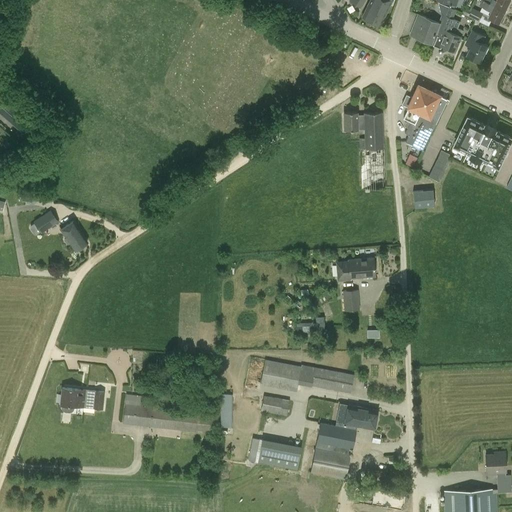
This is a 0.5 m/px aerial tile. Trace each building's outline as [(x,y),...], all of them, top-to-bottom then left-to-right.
[(349,0),(349,1),(360,8),(365,0),(349,0)] [(392,1),(390,0),(369,0),(361,17),(380,26),(392,1)] [(506,11),(482,0),(481,0),(479,5),(491,11),(489,15),(472,7),(471,11),(468,16),(488,26),(492,20),(500,23),(502,23),(505,18),(503,16),(506,11)] [(482,0),(506,11),(510,0),(482,0)] [(457,20),(453,19),(456,10),(449,7),(445,16),(445,18),(438,34),(439,34),(434,46),(440,48),(442,46),(449,49),(448,50),(449,52),(453,53),(455,53),(455,51),(456,51),(462,37),(461,36),(462,32),(454,28),(457,20)] [(468,16),(471,11),(464,8),(462,13),(468,16)] [(441,16),(438,22),(419,14),(415,26),(423,29),(419,39),(431,44),(435,33),(438,34),(445,18),(441,16)] [(488,46),(482,43),(486,36),(472,29),(465,45),(471,48),(467,55),(481,62),(488,46)] [(408,107),(403,117),(404,119),(407,120),(410,122),(414,124),(419,115),(436,123),(446,102),(447,103),(448,100),(445,98),(445,99),(438,96),(439,95),(437,94),(437,92),(433,90),(431,91),(418,85),(411,99),(406,96),(404,101),(406,102),(405,106),(408,107)] [(0,113),(23,133),(31,124),(5,101),(0,107),(0,113)] [(357,130),(364,130),(364,138),(359,139),(360,189),(386,188),(384,148),(383,148),(382,112),(363,113),(363,115),(357,115),(357,112),(343,112),(344,130),(357,130)] [(407,127),(404,133),(408,135),(405,142),(422,150),(436,123),(419,115),(414,124),(410,122),(407,127)] [(468,116),(454,146),(459,148),(459,150),(465,153),(466,152),(471,154),(470,156),(481,161),(482,159),(487,162),(486,163),(493,167),(494,165),(499,168),(511,141),(511,137),(496,130),(497,129),(486,124),(485,125),(468,116)] [(442,150),(429,177),(439,182),(450,160),(448,159),(450,154),(442,150)] [(409,157),(405,164),(412,167),(415,160),(409,157)] [(412,191),(414,209),(434,207),(432,189),(412,191)] [(33,221),(41,233),(58,222),(50,210),(33,221)] [(60,229),(65,237),(64,240),(67,244),(69,243),(74,250),(87,242),(73,221),(60,229)] [(373,257),(347,260),(347,261),(336,262),(337,281),(350,280),(350,279),(375,277),(373,257)] [(358,289),(342,290),(344,311),(359,309),(358,289)] [(327,294),(325,290),(314,296),(313,294),(305,298),(311,310),(319,306),(318,305),(335,298),(333,292),(327,294)] [(316,323),(312,323),(312,322),(296,323),(297,332),(301,332),(301,343),(304,342),(304,351),(313,350),(313,342),(311,342),(314,341),(314,342),(324,342),(323,337),(314,337),(314,334),(323,333),(322,329),(325,329),(324,316),(315,317),(316,323)] [(310,385),(350,393),(354,375),(301,365),(300,366),(296,365),(265,359),(260,385),(296,392),(298,384),(310,387),(310,385)] [(74,409),(74,406),(102,409),(104,392),(62,388),(60,405),(61,405),(61,407),(61,409),(63,411),(65,412),(69,412),(71,412),(72,411),(74,409)] [(142,396),(125,394),(122,424),(204,433),(204,430),(216,431),(218,415),(141,406),(142,396)] [(220,427),(231,427),(232,400),(231,400),(231,394),(220,394),(220,427)] [(289,400),(263,395),(261,411),(286,416),(289,400)] [(338,411),(335,426),(319,423),(315,448),(310,473),(345,480),(350,455),(348,455),(349,449),(352,450),(356,429),(355,429),(355,427),(374,430),(377,410),(348,405),(346,412),(338,411)] [(298,469),(302,445),(262,438),(258,462),(298,469)] [(486,475),(496,474),(497,489),(492,489),(442,491),(443,511),(497,511),(496,493),(511,492),(510,475),(505,475),(505,472),(506,472),(505,452),(493,453),(493,454),(485,455),(486,475)] [(384,483),(386,471),(366,467),(364,479),(384,483)]
